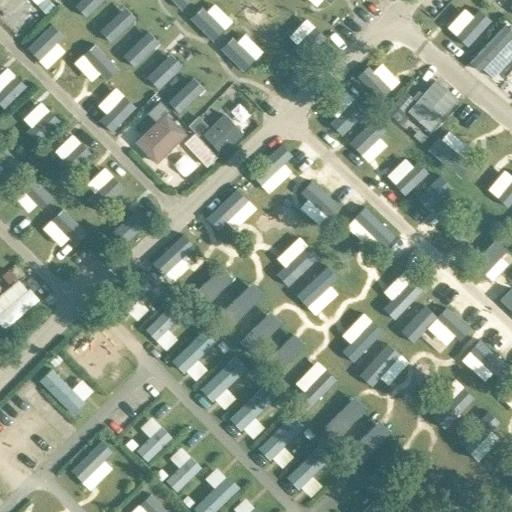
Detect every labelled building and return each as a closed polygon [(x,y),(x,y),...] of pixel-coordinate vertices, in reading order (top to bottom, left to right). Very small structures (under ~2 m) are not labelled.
[(79,0),(74,5),(86,17),(103,0),(79,0)] [(172,0),(182,10),(191,0),(172,0)] [(201,7),(190,18),(213,41),(224,29),(207,12),(201,7)] [(456,35),(455,36),(467,47),(491,21),(478,10),(472,17),(456,35)] [(119,13),(99,31),(110,42),(129,24),(119,13)] [(52,24),(27,49),(39,61),(56,43),(63,36),(52,24)] [(296,44),(291,49),(303,60),(325,38),(314,26),(296,44)] [(483,69),(508,45),(497,34),(473,59),(483,69)] [(142,37),(123,56),(134,67),(153,49),(142,37)] [(232,37),(221,49),(243,71),(255,60),(237,42),(232,37)] [(94,44),(82,55),(99,73),(106,81),(118,69),(94,44)] [(165,59),(146,77),(158,89),(177,71),(165,59)] [(368,66),(357,77),(379,100),(391,89),(373,71),(368,66)] [(0,89),(0,105),(3,108),(26,86),(15,75),(14,75),(0,89)] [(187,84),(168,102),(170,104),(179,113),(198,95),(187,84)] [(106,113),(99,121),(111,132),(135,107),(123,96),(106,113)] [(336,117),(330,124),(337,131),(341,135),(365,110),(354,99),(336,117)] [(156,121),(134,143),(156,164),(186,135),(166,115),(170,111),(160,101),(148,113),(156,121)] [(397,101),(386,112),(417,142),(428,131),(426,129),(404,108),(397,101)] [(31,127),(26,132),(37,143),(59,121),(49,110),(48,110),(31,127)] [(202,134),(221,155),(243,134),(224,114),(202,134)] [(374,119),(349,143),(361,155),(378,138),(386,131),(374,119)] [(438,138),(428,150),(460,177),(471,165),(464,160),(441,140),(438,138)] [(0,142),(0,165),(2,168),(7,173),(18,163),(0,142)] [(62,159),(57,164),(68,175),(91,153),(80,142),(79,142),(62,159)] [(281,144),(250,173),(261,185),(283,164),(292,156),(281,144)] [(394,183),(393,184),(404,195),(427,173),(417,162),(412,166),(394,183)] [(30,176),(19,187),(20,187),(36,204),(41,209),(52,199),(30,176)] [(94,193),(87,200),(98,212),(123,188),(112,176),(94,193)] [(441,176),(422,194),(433,205),(452,188),(441,176)] [(511,177),(496,196),(496,197),(508,207),(511,202),(511,177)] [(311,181),(300,193),(307,200),(325,216),(326,217),(337,204),(311,181)] [(237,189),(206,218),(217,230),(226,222),(248,201),(237,189)] [(470,206),(451,224),(463,236),(481,218),(470,206)] [(364,207),(353,219),(354,219),(376,240),(384,248),(395,236),(364,207)] [(62,209),(51,220),(68,238),(75,245),(87,233),(62,209)] [(131,215),(112,233),(123,245),(142,227),(131,215)] [(183,234),(152,264),(163,275),(185,255),(194,246),(183,234)] [(495,239),(467,269),(479,280),(484,274),(501,257),(507,250),(495,239)] [(285,266),(276,275),(287,286),(318,257),(307,245),(285,266)] [(327,266),(296,295),(307,307),(307,306),(329,286),(338,278),(327,266)] [(215,273),(190,297),(201,309),(226,284),(215,273)] [(141,276),(116,300),(127,311),(138,300),(151,287),(141,276)] [(391,300),(383,308),(394,320),(424,289),(412,278),(391,300)] [(245,288),(221,313),(233,325),(257,300),(245,288)] [(511,289),(511,288),(500,300),(511,311),(511,289)] [(170,305),(145,330),(156,340),(167,329),(180,316),(170,305)] [(425,306),(400,331),(413,343),(427,328),(435,319),(437,317),(425,306)] [(437,317),(435,319),(453,335),(459,341),(469,329),(446,308),(437,317)] [(264,317),(240,343),(252,354),(276,329),(264,317)] [(349,343),(341,351),(353,362),(383,331),(371,320),(371,321),(349,343)] [(206,328),(173,360),(175,364),(180,369),(184,372),(185,370),(197,359),(218,340),(206,328)] [(287,339),(263,364),(275,376),(299,351),(287,339)] [(479,340),(468,352),(469,352),(491,373),(500,381),(511,369),(479,340)] [(388,344),(359,376),(371,386),(379,377),(399,355),(388,344)] [(235,356),(202,388),(203,392),(204,392),(209,398),(213,400),(214,399),(226,388),(246,368),(235,356)] [(51,369),(40,380),(72,413),(76,411),(81,406),(84,402),(83,401),(71,389),(51,369)] [(303,391),(295,400),(307,411),(336,380),(324,369),(303,391)] [(264,385),(230,418),(232,421),(238,427),(241,429),(242,428),(254,417),(275,397),(264,385)] [(441,409),(433,418),(444,429),(474,398),(462,387),(441,409)] [(348,402),(324,427),(336,439),(360,414),(348,402)] [(488,411),(458,442),(470,453),(491,431),(499,422),(488,411)] [(292,415),(259,448),(261,451),(267,457),(271,459),(272,458),(283,447),(304,426),(292,415)] [(373,426),(349,452),(361,463),(385,437),(373,426)] [(150,438),(136,451),(147,462),(171,437),(161,427),(150,438)] [(131,439),(125,444),(131,450),(137,445),(131,439)] [(101,440),(71,471),(82,482),(103,461),(112,452),(101,440)] [(321,444),(288,477),(290,480),(295,486),(299,488),(300,487),(312,476),(332,456),(321,444)] [(393,453),(369,478),(381,490),(405,464),(393,453)] [(179,468),(166,481),(176,492),(201,467),(190,457),(179,468)] [(161,469),(155,475),(161,480),(167,475),(161,469)] [(214,489),(193,509),(196,511),(213,511),(238,488),(236,485),(230,479),(226,477),(214,489)] [(422,480),(397,505),(404,511),(413,511),(433,492),(422,480)] [(167,511),(150,494),(139,505),(145,511),(167,511)] [(383,511),(373,501),(363,511),(362,511),(383,511)]
